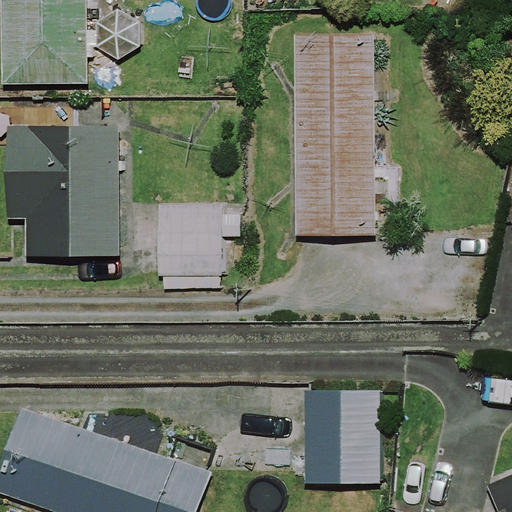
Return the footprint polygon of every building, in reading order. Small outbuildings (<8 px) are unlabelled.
[(85,87),(86,0),(7,0),(6,85),(85,87)] [(378,238),(380,40),(301,39),(299,237),(378,238)] [(120,259),(121,129),(13,128),(12,221),(30,221),(30,258),(120,259)] [(226,208),(164,206),(161,275),(224,278),(226,208)] [(384,393),(310,392),(309,485),(383,486),(384,393)] [(199,511),(213,474),(29,412),(1,495),(51,511),(199,511)] [(511,511),(511,476),(494,484),(505,511),(511,511)]
